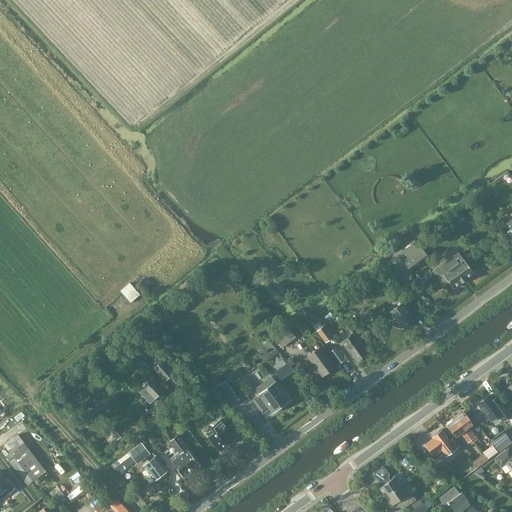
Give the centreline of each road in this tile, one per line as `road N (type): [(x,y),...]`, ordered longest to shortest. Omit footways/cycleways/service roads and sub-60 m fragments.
road 1 (unclassified): [(191,511),(511,276)]
road 2 (track): [(116,322),(27,399),(133,511)]
road 3 (tertiary): [(332,481),(511,348)]
